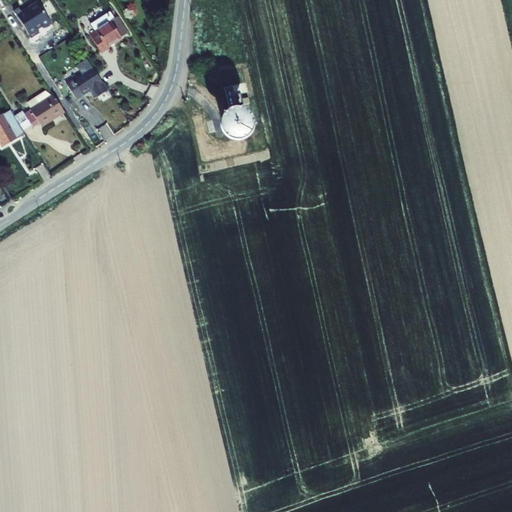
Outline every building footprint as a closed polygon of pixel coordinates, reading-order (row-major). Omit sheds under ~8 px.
[(29,36),(53,21),(39,0),(38,0),(15,15),(29,36)] [(109,27),(105,21),(90,30),(94,36),(109,27)] [(94,36),(85,41),(96,60),(104,56),(102,53),(125,40),(116,23),(109,27),(94,36)] [(88,72),(61,87),(70,102),(87,93),(92,101),(101,95),(88,72)] [(47,103),(41,99),(22,110),(26,116),(47,103)] [(59,118),(50,102),(47,103),(26,116),(20,119),(27,131),(33,128),(35,132),(59,118)] [(10,121),(5,115),(0,117),(0,150),(20,138),(19,137),(10,121)] [(20,119),(18,116),(10,121),(19,137),(27,131),(20,119)]
